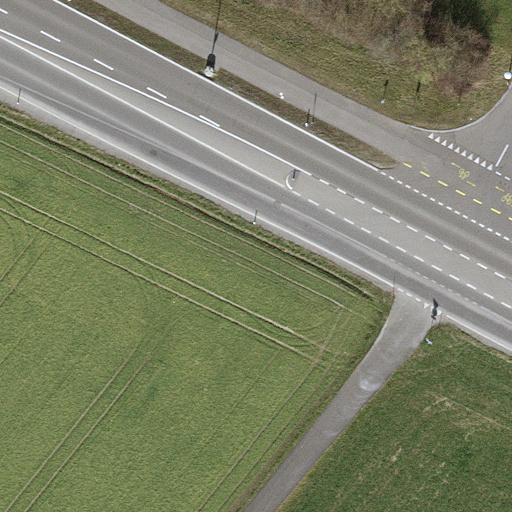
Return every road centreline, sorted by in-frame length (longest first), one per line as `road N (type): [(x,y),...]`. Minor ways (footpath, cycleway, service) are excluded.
road 1 (primary): [(0,17),(452,247)]
road 2 (track): [(263,511),(394,350),(452,247)]
road 3 (residential): [(511,135),(452,247)]
